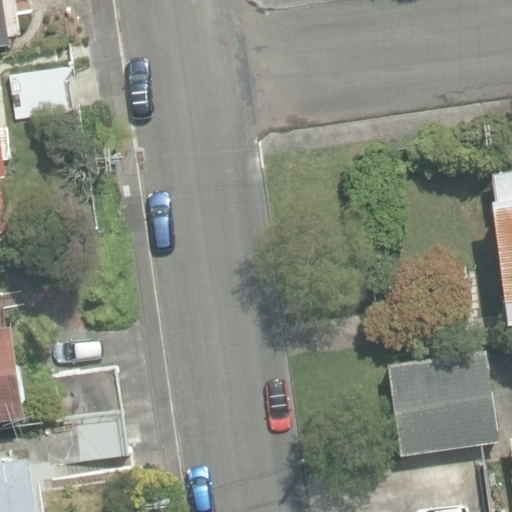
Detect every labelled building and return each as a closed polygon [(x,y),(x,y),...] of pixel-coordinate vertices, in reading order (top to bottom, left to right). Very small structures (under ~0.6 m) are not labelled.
[(0,0),(0,44),(9,43),(8,35),(22,34),(16,0),(0,0)] [(9,74),(16,118),(77,109),(70,64),(9,74)] [(489,207),(501,321),(511,320),(511,168),(492,170),(496,207),(489,207)] [(371,277),(379,337),(472,325),(464,265),(371,277)] [(0,416),(24,413),(11,322),(0,323),(0,416)] [(41,377),(48,420),(122,411),(115,365),(41,377)] [(122,411),(48,420),(55,465),(129,454),(122,411)] [(401,454),(408,511),(490,511),(481,443),(401,454)] [(0,511),(33,511),(26,453),(0,457),(0,511)]
